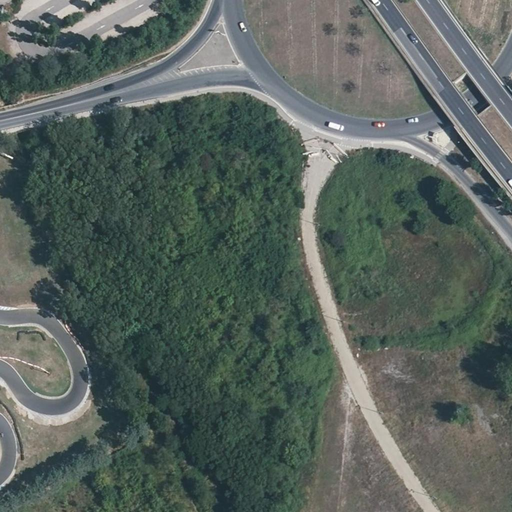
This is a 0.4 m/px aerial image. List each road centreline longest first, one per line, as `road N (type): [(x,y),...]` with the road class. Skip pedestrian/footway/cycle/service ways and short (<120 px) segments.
road 1 (trunk): [(384,0),(511,172)]
road 2 (secondary): [(78,103),(231,79),(276,87)]
road 3 (secondary): [(222,0),(204,34),(169,64),(78,103)]
road 4 (secondary): [(390,130),(459,170),(511,230)]
road 5 (secondary): [(390,130),(445,117),(491,85),(511,57)]
road 6 (trunk): [(511,112),(431,0)]
road 7 (secondary): [(276,87),(320,117),(390,130)]
